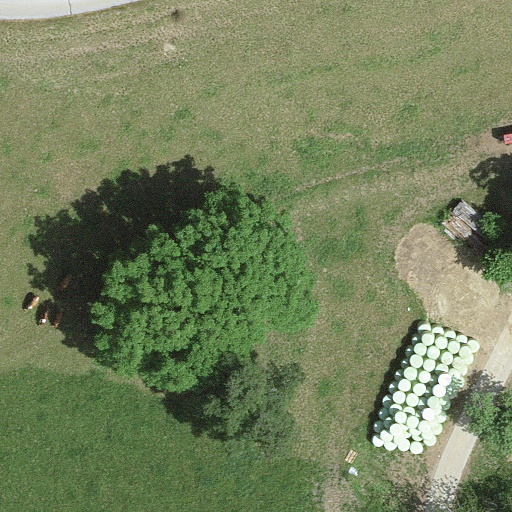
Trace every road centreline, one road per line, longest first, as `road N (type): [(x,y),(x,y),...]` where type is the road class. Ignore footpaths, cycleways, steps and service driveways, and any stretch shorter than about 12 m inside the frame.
road 1 (track): [(440,511),(455,447),(511,334)]
road 2 (unclassified): [(120,0),(21,8),(0,1)]
